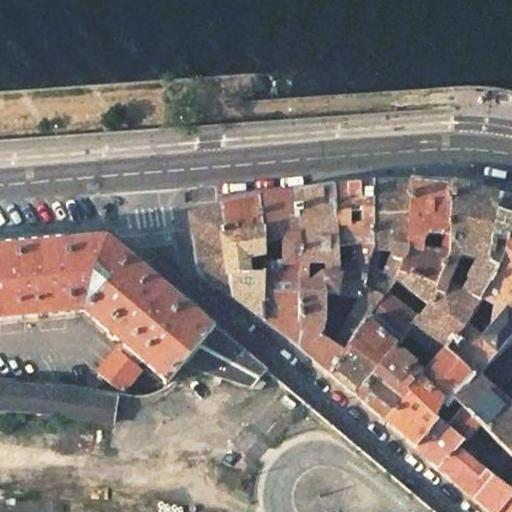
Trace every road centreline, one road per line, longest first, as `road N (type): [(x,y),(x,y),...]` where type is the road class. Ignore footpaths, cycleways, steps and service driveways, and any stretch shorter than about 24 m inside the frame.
road 1 (residential): [(158,172),(162,260),(179,280),(455,511)]
road 2 (primary): [(511,154),(437,147),(158,172)]
road 3 (primary): [(158,172),(0,184)]
